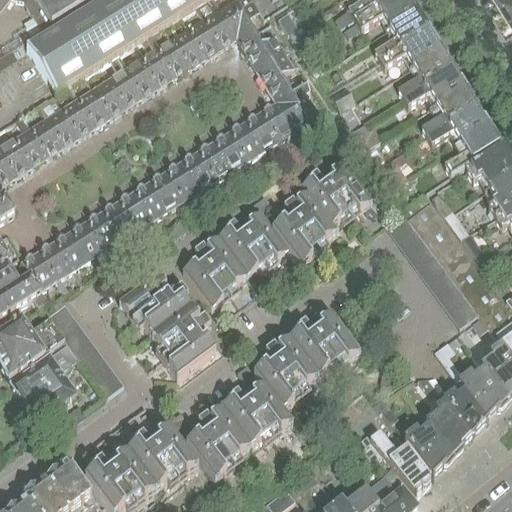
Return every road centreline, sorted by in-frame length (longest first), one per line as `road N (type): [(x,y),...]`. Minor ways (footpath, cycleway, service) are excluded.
road 1 (residential): [(141,391),(187,393),(379,258),(423,318),(419,354),(435,376)]
road 2 (residential): [(0,497),(141,391)]
road 3 (residential): [(511,102),(448,0)]
